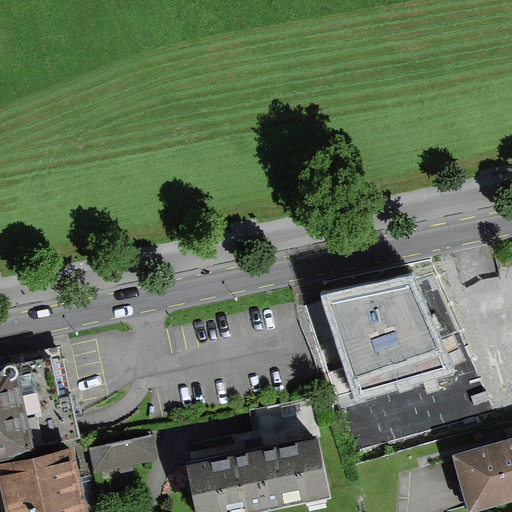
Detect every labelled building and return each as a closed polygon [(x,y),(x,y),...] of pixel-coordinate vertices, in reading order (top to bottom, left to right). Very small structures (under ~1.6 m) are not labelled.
[(434,304),(421,272),(405,278),(402,270),(358,288),(362,296),(346,302),(359,334),(364,332),(379,369),(404,359),(406,364),(431,354),(425,339),(439,333),(428,306),(434,304)] [(14,366),(13,366),(12,361),(0,364),(0,462),(79,444),(59,361),(19,371),(17,368),(14,366)] [(511,430),(452,448),(469,507),(511,494),(511,430)] [(151,431),(89,445),(94,469),(119,464),(121,471),(133,468),(131,461),(156,455),(151,431)] [(318,436),(185,463),(194,511),(257,511),(330,498),(318,436)] [(87,511),(72,452),(0,469),(0,511),(87,511)]
